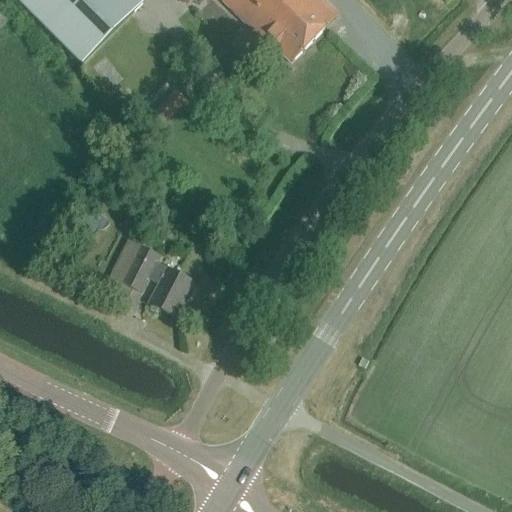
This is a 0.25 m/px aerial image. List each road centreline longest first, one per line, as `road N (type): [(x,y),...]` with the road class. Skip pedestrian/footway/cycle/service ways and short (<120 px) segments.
road 1 (unclassified): [(215,374),(318,208),(500,0)]
road 2 (tertiary): [(278,411),(511,77)]
road 3 (residential): [(278,411),(475,511)]
road 4 (unclassified): [(0,368),(174,454)]
